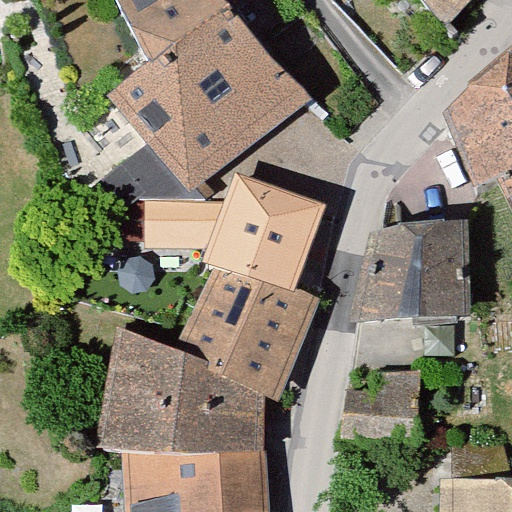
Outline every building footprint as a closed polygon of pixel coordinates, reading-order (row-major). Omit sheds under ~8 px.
[(192,0),(97,0),(122,62),(140,65),(95,107),(174,207),(299,107),(207,21),(192,0)] [(399,0),(440,39),(471,0),(399,0)] [(511,48),(454,91),(433,119),(465,189),(496,174),(511,225),(511,48)] [(210,213),(122,211),(120,254),(197,255),(187,271),(202,275),(163,360),(107,338),(82,456),(120,461),(120,511),(262,511),(265,462),(253,457),(254,416),(316,310),(287,296),(322,215),(229,182),(210,213)] [(460,228),(360,240),(337,333),(457,324),(460,228)] [(364,398),(338,395),(328,420),(332,445),(413,454),(422,374),(368,368),(364,398)] [(511,511),(511,489),(431,490),(430,511),(511,511)]
